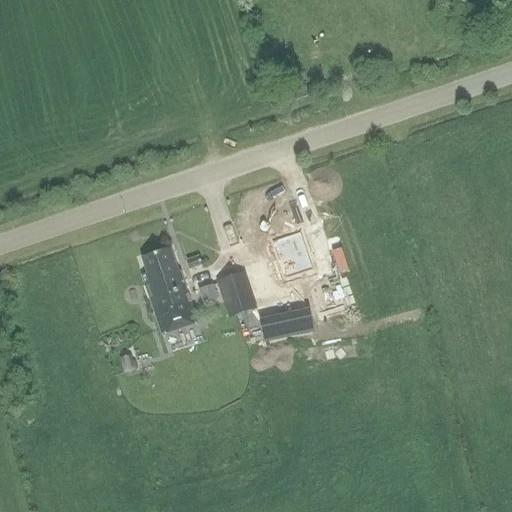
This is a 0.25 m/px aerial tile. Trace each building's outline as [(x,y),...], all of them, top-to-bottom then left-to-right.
[(141,260),(145,275),(141,276),(152,312),(188,301),(179,275),(175,276),(167,251),(141,260)] [(285,298),(316,288),(304,251),(274,260),(285,298)] [(199,256),(187,260),(190,271),(202,267),(199,256)] [(245,272),(216,281),(229,318),(257,309),(256,306),(263,304),(255,277),(247,279),(245,272)] [(213,286),(199,291),(203,304),(218,299),(213,286)] [(315,326),(311,307),(311,305),(259,317),(264,340),(264,341),(316,329),(315,326)] [(126,358),(121,360),(126,374),(130,372),(137,370),(135,364),(133,364),(131,357),(126,358)]
